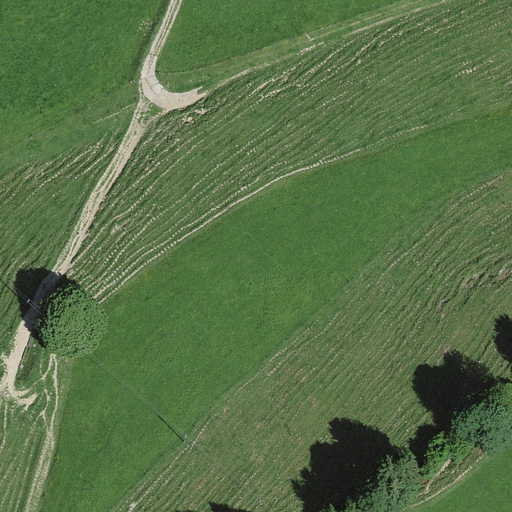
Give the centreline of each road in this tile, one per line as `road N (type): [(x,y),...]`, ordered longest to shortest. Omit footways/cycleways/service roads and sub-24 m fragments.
road 1 (track): [(28,511),(58,402),(37,306),(146,112),(153,84)]
road 2 (track): [(452,0),(190,96),(165,98),(153,84)]
road 3 (track): [(153,84),(93,122),(0,163)]
road 4 (track): [(511,439),(397,511)]
